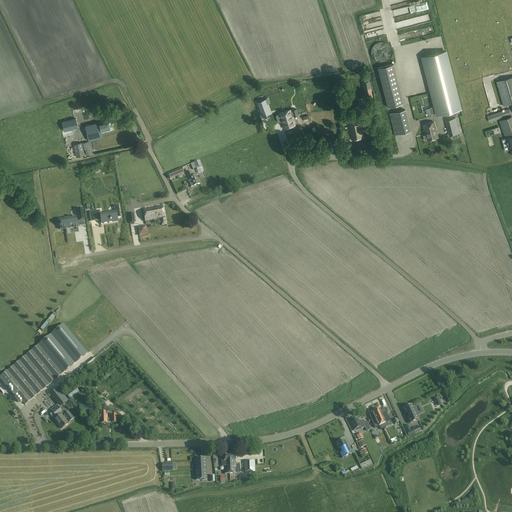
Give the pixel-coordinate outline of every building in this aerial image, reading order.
[(427,46),(437,45),(436,37),(426,38),(427,46)] [(422,57),(435,107),(436,113),(437,115),(461,108),(446,51),(422,57)] [(378,68),(388,107),(403,103),(393,64),(378,68)] [(503,105),(511,102),(511,76),(496,81),(503,105)] [(367,96),(372,95),(370,80),(364,82),(367,96)] [(246,118),(252,116),(245,97),(239,99),(246,118)] [(265,99),(257,102),(262,116),(270,113),(265,99)] [(71,113),(81,113),(81,105),(77,105),(77,101),(71,101),(71,113)] [(427,115),(436,113),(435,107),(426,109),(427,115)] [(489,122),(511,114),(509,108),(487,116),(489,122)] [(285,120),(288,127),(295,125),(292,116),(293,115),(293,116),(298,115),(296,109),(291,110),(291,111),(290,111),(290,110),(286,111),(288,119),(285,120)] [(394,135),(411,131),(405,109),(389,114),(394,135)] [(288,119),(286,111),(279,113),(279,114),(276,115),(278,122),(281,121),(283,129),(288,127),(285,120),(288,119)] [(504,136),(511,133),(511,115),(499,120),(504,136)] [(456,118),(447,121),(451,135),(459,132),(456,118)] [(62,122),(64,131),(78,128),(76,119),(62,122)] [(363,125),(362,119),(348,121),(351,140),(363,138),(361,126),(363,125)] [(112,129),(110,120),(85,126),(89,141),(103,137),(101,132),(112,129)] [(438,137),(434,122),(423,125),(425,135),(423,136),(424,140),(426,139),(427,140),(438,137)] [(87,141),(81,143),(83,150),(85,149),(87,155),(90,154),(87,141)] [(73,145),(76,157),(84,155),(83,150),(81,143),(73,145)] [(192,170),(196,168),(201,166),(199,161),(190,164),(192,170)] [(170,179),(184,173),(181,168),(168,173),(170,179)] [(186,173),(188,178),(189,181),(188,181),(191,187),(200,183),(196,175),(197,175),(197,174),(193,176),(191,171),(186,173)] [(157,208),(143,210),(145,221),(160,219),(161,225),(165,225),(161,204),(156,205),(157,208)] [(89,212),(90,218),(91,218),(90,216),(96,215),(97,221),(98,221),(100,220),(100,221),(102,220),(104,220),(104,221),(103,222),(104,224),(112,222),(112,221),(117,221),(116,218),(120,217),(118,205),(117,205),(117,206),(118,206),(119,212),(116,212),(115,212),(110,213),(109,213),(109,212),(102,213),(102,214),(100,215),(100,213),(97,214),(96,211),(89,212)] [(65,218),(65,220),(60,221),(61,229),(77,227),(76,219),(71,219),(71,217),(65,218)] [(138,232),(146,231),(145,223),(137,224),(138,232)] [(131,225),(92,231),(95,253),(135,247),(134,241),(131,225)] [(57,242),(58,251),(77,249),(76,244),(65,245),(65,240),(60,240),(61,242),(57,242)] [(61,269),(85,266),(84,257),(60,260),(61,269)] [(58,316),(54,312),(40,328),(42,330),(48,323),(49,324),(55,317),(56,318),(58,316)] [(67,370),(87,353),(63,324),(43,341),(67,370)] [(43,341),(0,376),(0,379),(7,389),(9,387),(24,406),(67,370),(43,341)] [(75,369),(81,377),(89,372),(85,366),(80,369),(79,367),(75,369)] [(75,387),(65,394),(69,399),(70,399),(71,401),(77,397),(75,394),(79,392),(75,387)] [(50,395),(53,398),(60,407),(68,401),(58,388),(50,395)] [(92,404),(86,404),(86,405),(79,405),(79,411),(81,414),(93,413),(92,404)] [(409,423),(410,424),(419,419),(412,405),(412,404),(402,409),(403,409),(405,414),(407,413),(409,417),(407,418),(410,423),(409,423)] [(58,407),(52,412),(57,418),(54,419),(62,428),(68,423),(65,420),(67,418),(69,421),(73,418),(68,412),(64,415),(65,416),(63,417),(61,415),(63,413),(58,407)] [(386,423),(384,418),(386,417),(382,408),(371,413),(377,427),(386,423)] [(107,413),(105,413),(105,412),(101,412),(101,413),(100,413),(100,415),(100,424),(101,424),(102,425),(104,425),(104,424),(104,423),(107,423),(111,423),(117,423),(116,415),(111,415),(111,418),(107,418),(107,413)] [(357,419),(351,422),(354,430),(358,428),(359,429),(361,428),(361,429),(365,428),(362,421),(358,422),(357,419)] [(338,449),(340,448),(342,452),(340,453),(342,458),(342,459),(352,454),(351,454),(344,440),(345,439),(335,444),(338,449)] [(224,474),(229,474),(229,455),(223,455),(221,455),(222,464),(224,464),(224,474)] [(264,458),(256,458),(257,472),(265,472),(264,458)] [(205,459),(195,459),(195,470),(204,469),(204,466),(206,466),(205,459)] [(372,464),(370,459),(359,465),(362,469),(372,464)] [(244,473),(255,472),(254,461),(244,461),(244,473)] [(196,480),(206,480),(206,472),(205,472),(204,469),(195,470),(196,480)]
